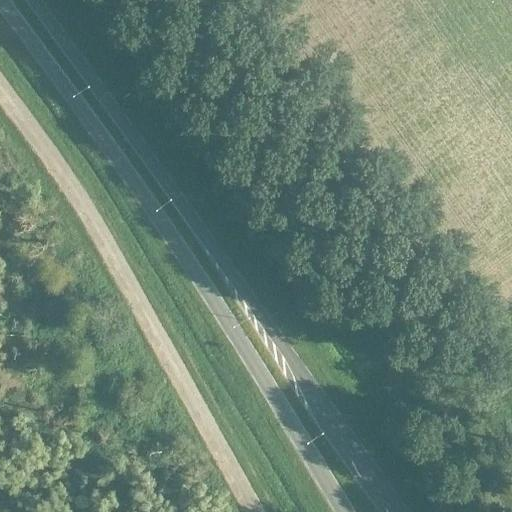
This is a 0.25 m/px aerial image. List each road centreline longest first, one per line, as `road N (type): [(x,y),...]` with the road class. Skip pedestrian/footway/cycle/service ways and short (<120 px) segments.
road 1 (secondary): [(393,511),(33,0)]
road 2 (secondary): [(0,2),(242,341),(343,511)]
